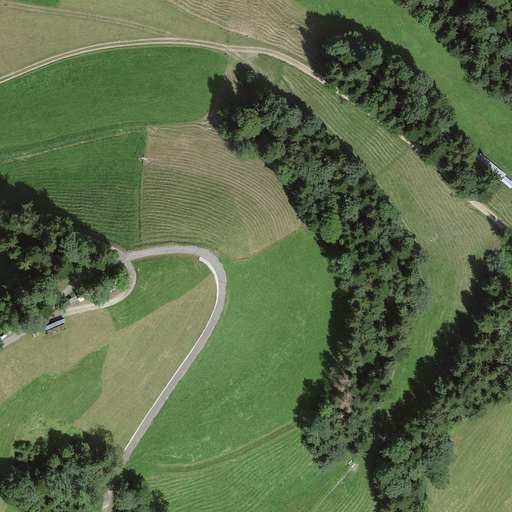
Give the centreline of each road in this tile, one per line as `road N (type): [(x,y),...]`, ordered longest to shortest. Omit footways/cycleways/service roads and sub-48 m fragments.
road 1 (track): [(511,233),(434,161),(285,57),(180,41),(124,43),(63,55),(0,82)]
road 2 (track): [(0,214),(103,242),(134,274),(120,298),(27,329)]
road 3 (track): [(105,511),(120,466),(212,326),(222,300),(220,268)]
road 4 (unclassified): [(0,347),(81,278),(125,258),(181,248),(206,253),(220,268)]
road 5 (track): [(0,2),(180,41)]
